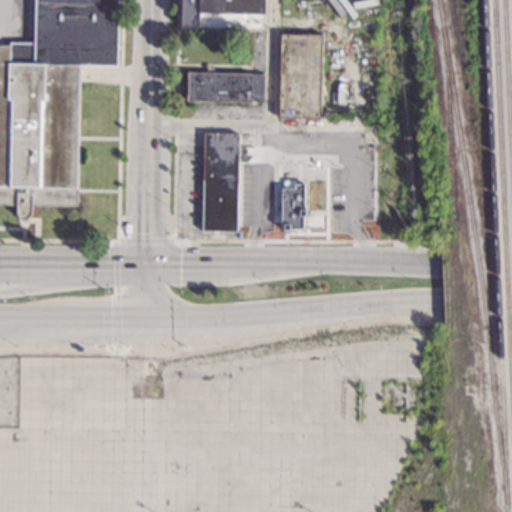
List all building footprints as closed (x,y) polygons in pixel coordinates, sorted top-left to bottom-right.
[(116,0),(115,66),(78,65),(75,205),(30,204),(29,214),(28,215),(25,217),(16,217),(15,216),(14,204),(0,203),(0,45),(10,45),(10,41),(33,42),(33,0),(116,0)] [(261,0),(261,29),(179,27),(179,0),(261,0)] [(319,118),(277,117),(278,35),(320,36),(319,118)] [(210,74),(262,75),(261,102),(249,101),(249,103),(185,101),(186,73),(204,73),(204,67),(210,67),(210,74)] [(234,232),(200,231),(202,135),(236,136),(234,232)] [(304,181),(281,181),(281,229),(303,229),(304,181)]
